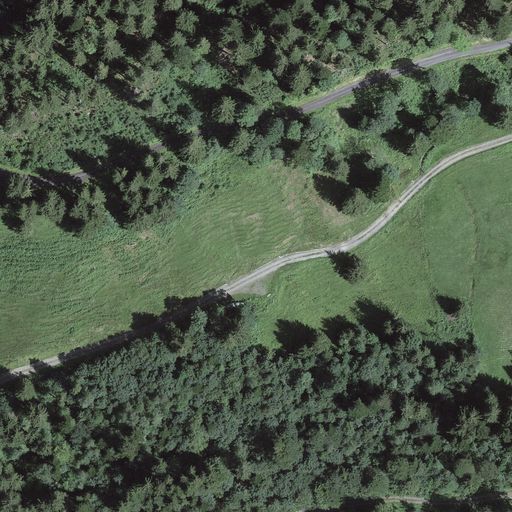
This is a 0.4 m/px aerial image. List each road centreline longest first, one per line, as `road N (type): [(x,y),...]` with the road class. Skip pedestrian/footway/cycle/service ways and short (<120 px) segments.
road 1 (track): [(511,137),(439,168),(359,239),(294,257),(155,324),(0,381)]
road 2 (track): [(511,42),(443,57),(304,109),(175,140),(82,176),(42,183),(0,172)]
road 3 (track): [(511,496),(374,499),(301,511)]
